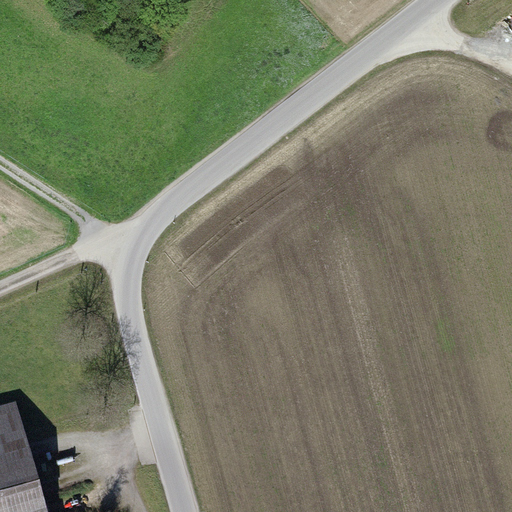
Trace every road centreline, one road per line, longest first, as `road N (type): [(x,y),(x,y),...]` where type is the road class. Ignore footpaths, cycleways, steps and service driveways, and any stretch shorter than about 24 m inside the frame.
road 1 (unclassified): [(189,511),(118,241),(443,0)]
road 2 (track): [(0,291),(118,241),(0,160)]
